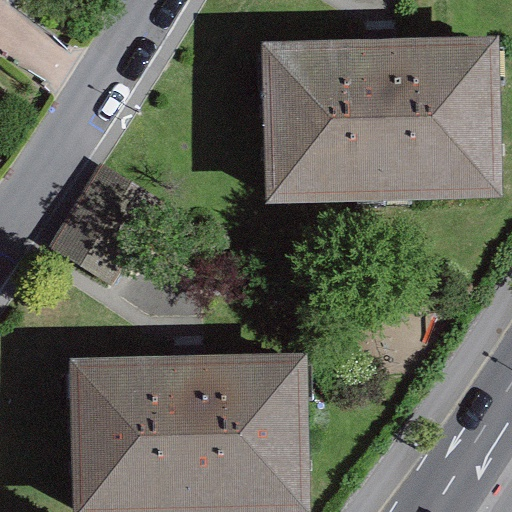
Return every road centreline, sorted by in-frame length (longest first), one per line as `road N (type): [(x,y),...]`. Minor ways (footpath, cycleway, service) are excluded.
road 1 (residential): [(153,0),(0,242)]
road 2 (primary): [(511,397),(439,511)]
